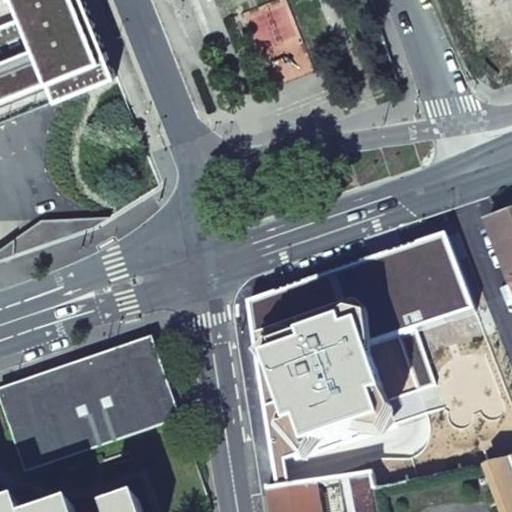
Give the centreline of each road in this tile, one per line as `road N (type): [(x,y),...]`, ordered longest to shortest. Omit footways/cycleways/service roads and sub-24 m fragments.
road 1 (secondary): [(472,172),(201,267)]
road 2 (residential): [(201,267),(237,511)]
road 3 (secondary): [(201,267),(0,325)]
road 4 (residential): [(401,0),(472,172)]
